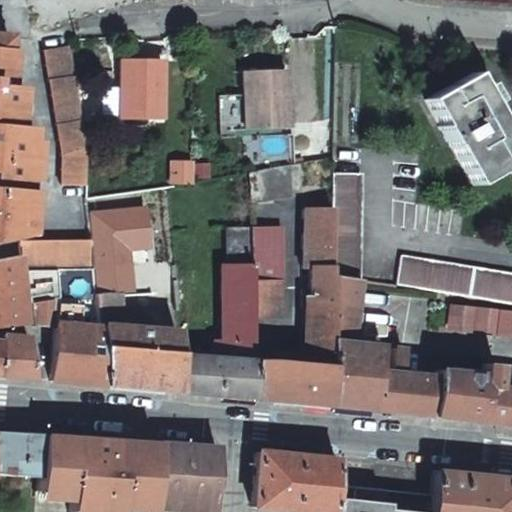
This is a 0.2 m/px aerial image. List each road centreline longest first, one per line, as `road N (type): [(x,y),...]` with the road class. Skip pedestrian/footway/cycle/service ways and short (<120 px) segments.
road 1 (residential): [(350,0),(313,11),(149,18),(24,44),(0,4)]
road 2 (tertiary): [(511,451),(238,423)]
road 3 (tertiary): [(238,423),(0,402)]
road 4 (residential): [(364,0),(406,13),(511,23)]
